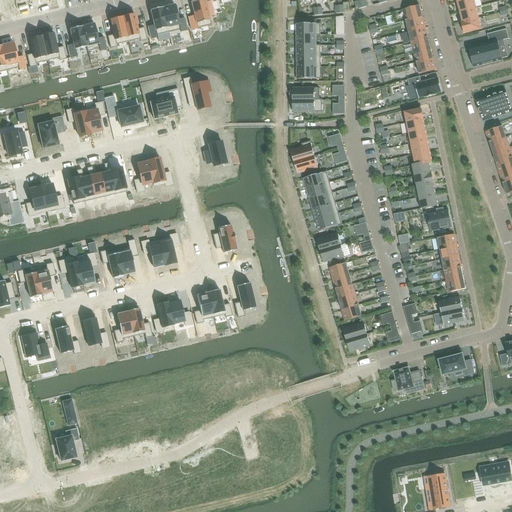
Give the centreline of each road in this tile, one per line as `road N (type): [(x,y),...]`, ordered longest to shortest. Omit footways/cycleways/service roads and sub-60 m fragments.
road 1 (residential): [(41,487),(7,338),(15,318),(206,273)]
road 2 (residential): [(511,256),(434,0)]
road 3 (residential): [(329,382),(502,331),(511,265)]
road 4 (residential): [(248,409),(184,450),(41,487)]
road 5 (residential): [(0,178),(175,135)]
road 6 (residential): [(175,135),(206,273)]
road 7 (residential): [(0,29),(131,0)]
